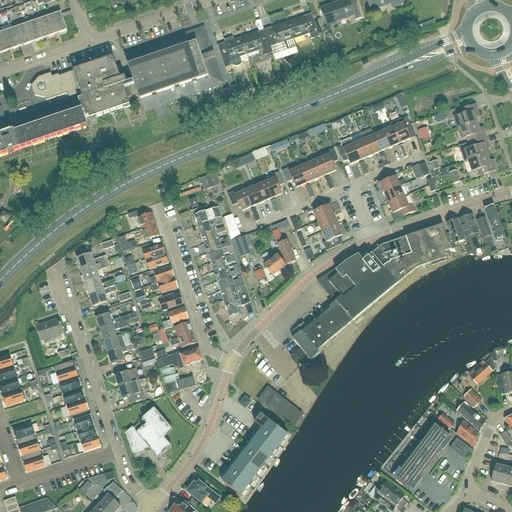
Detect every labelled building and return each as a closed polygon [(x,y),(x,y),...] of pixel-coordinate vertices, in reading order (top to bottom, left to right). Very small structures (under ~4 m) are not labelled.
[(348,0),(321,9),(327,28),(335,25),(334,21),(353,15),(355,21),(362,19),(357,6),(351,8),(348,0)] [(367,0),(371,10),(391,3),(392,7),(402,4),(401,0),(367,0)] [(442,0),(447,12),(449,11),(451,0),(442,0)] [(49,17),(55,36),(67,31),(61,13),(49,17)] [(37,21),(43,40),(55,36),(49,17),(37,21)] [(294,41),(309,36),(303,18),(288,23),(294,41)] [(25,25),(31,44),(43,40),(37,21),(25,25)] [(270,49),(272,54),(280,51),(282,53),(286,52),(296,49),(293,41),(294,41),(288,23),(272,28),(278,46),(270,49)] [(13,29),(19,48),(31,44),(25,25),(13,29)] [(1,34),(7,52),(19,48),(13,29),(1,34)] [(241,38),(247,56),(262,51),(256,33),(241,38)] [(137,52),(125,56),(144,114),(156,110),(156,108),(222,85),(214,61),(216,60),(214,55),(212,55),(207,40),(204,41),(202,35),(195,37),(194,34),(137,53),(137,52)] [(241,64),(239,59),(247,56),(241,38),(234,41),(233,38),(225,41),(231,62),(224,64),(225,69),(233,67),(236,68),(240,67),(241,64)] [(68,94),(69,100),(77,97),(86,123),(130,108),(127,99),(131,97),(125,79),(121,80),(113,57),(52,78),(53,79),(49,81),(38,79),(31,86),(35,97),(45,99),(46,101),(68,94)] [(242,84),(232,87),(236,101),(246,98),(242,84)] [(229,89),(223,91),(227,102),(232,100),(229,89)] [(399,104),(404,102),(401,95),(396,97),(399,104)] [(0,156),(56,138),(88,127),(86,123),(77,97),(69,100),(56,104),(43,109),(35,112),(23,116),(10,120),(11,123),(6,125),(4,119),(3,116),(0,117),(0,156)] [(458,129),(476,123),(474,117),(479,115),(475,106),(458,111),(460,117),(454,119),(458,129)] [(414,133),(407,118),(402,120),(401,119),(391,124),(393,128),(400,144),(410,140),(408,135),(414,133)] [(468,144),(486,138),(483,128),(478,130),(476,123),(458,129),(461,140),(467,139),(468,144)] [(383,132),(390,149),(400,144),(393,128),(383,132)] [(373,137),(373,136),(371,130),(360,135),(363,141),(370,157),(380,153),(373,137)] [(380,153),(390,149),(383,132),(373,137),(373,136),(373,137),(380,153)] [(486,138),(468,144),(470,150),(465,152),(468,162),(487,156),(485,149),(489,148),(486,138)] [(287,141),(270,147),(272,152),(289,145),(287,141)] [(353,145),(360,161),(370,157),(363,141),(353,145)] [(342,146),(336,148),(341,160),(346,158),(350,166),(360,161),(353,145),(343,149),(342,146)] [(319,160),(326,176),(336,172),(333,164),(338,161),(333,150),(327,152),(329,156),(319,160)] [(487,156),(468,162),(472,173),(477,171),(479,177),(496,171),(493,161),(489,163),(487,156)] [(245,166),(242,159),(232,163),(236,170),(245,166)] [(316,180),(326,176),(319,160),(309,164),(316,180)] [(305,185),(316,180),(309,164),(298,169),(305,185)] [(425,164),(419,167),(424,178),(429,175),(425,164)] [(296,189),(305,185),(298,169),(289,173),(288,169),(282,172),(287,183),(292,181),(296,189)] [(449,174),(449,175),(453,185),(460,183),(456,171),(449,174)] [(274,179),(265,183),(271,199),(282,195),(278,187),(284,185),(279,173),(273,175),(274,179)] [(398,183),(396,177),(379,184),(384,195),(400,188),(405,185),(403,181),(398,183)] [(449,205),(488,196),(484,181),(452,189),(453,191),(446,193),(449,205)] [(255,188),(262,204),(271,199),(265,183),(255,188)] [(245,192),(252,208),(262,204),(255,188),(245,192)] [(404,198),(400,188),(384,195),(388,205),(404,198)] [(238,204),(241,212),(252,208),(245,192),(235,196),(233,193),(227,195),(232,207),(238,204)] [(393,215),(401,211),(403,217),(415,212),(412,206),(408,208),(404,198),(388,205),(393,215)] [(196,199),(189,202),(192,209),(198,207),(196,199)] [(317,223),(334,216),(329,206),(313,213),(317,223)] [(494,206),(484,210),(490,228),(494,226),(496,230),(492,231),(497,245),(507,241),(494,206)] [(218,209),(209,211),(194,217),(197,226),(221,219),(218,209)] [(7,216),(3,214),(1,219),(0,219),(6,222),(9,217),(7,216)] [(142,229),(155,225),(152,214),(138,218),(142,229)] [(232,215),(224,218),(223,218),(230,241),(241,237),(232,215)] [(167,217),(169,226),(176,225),(174,216),(167,217)] [(319,228),(322,233),(338,226),(334,216),(317,223),(313,225),(315,230),(319,228)] [(478,234),(477,231),(472,216),(459,220),(466,238),(468,244),(471,243),(470,240),(476,238),(475,235),(478,234)] [(485,218),(479,220),(476,221),(483,240),(492,237),(485,218)] [(137,219),(126,223),(129,232),(140,229),(137,219)] [(214,227),(223,224),(221,219),(197,226),(200,236),(215,230),(214,227)] [(295,233),(301,230),(296,219),(291,222),(295,233)] [(406,239),(382,247),(363,263),(359,257),(353,263),(351,260),(347,263),(339,270),(338,268),(317,282),(339,307),(332,313),(330,310),(307,330),(303,325),(292,333),(296,337),(292,340),(302,351),(293,358),(301,369),(304,373),(314,364),(311,361),(319,354),(317,352),(414,270),(417,269),(417,268),(431,264),(432,266),(447,261),(445,256),(448,254),(449,252),(449,251),(452,250),(451,250),(456,248),(455,244),(465,241),(458,220),(446,225),(450,234),(446,235),(442,226),(405,239),(406,239)] [(142,229),(146,241),(159,237),(155,225),(142,229)] [(338,226),(322,233),(326,243),(322,244),(326,252),(341,246),(338,238),(342,236),(338,226)] [(217,235),(221,234),(226,233),(225,228),(221,229),(215,231),(215,230),(200,236),(203,245),(218,239),(217,235)] [(295,263),(290,248),(287,241),(283,243),(278,230),(272,233),(277,245),(285,267),(295,263)] [(231,241),(237,259),(253,253),(247,236),(231,241)] [(225,245),(221,246),(218,239),(203,245),(207,254),(231,246),(228,239),(223,240),(225,245)] [(101,245),(103,251),(114,247),(112,241),(101,245)] [(146,260),(165,254),(162,244),(143,251),(146,260)] [(223,253),(228,252),(229,256),(234,255),(231,246),(207,254),(210,264),(225,259),(223,253)] [(89,254),(77,258),(80,269),(107,261),(106,256),(91,260),(89,254)] [(165,254),(146,260),(149,269),(168,263),(165,254)] [(276,254),(268,258),(263,262),(265,264),(263,266),(271,277),(285,267),(276,254)] [(227,265),(236,262),(234,256),(225,259),(210,264),(213,273),(228,268),(227,265)] [(126,267),(134,264),(132,257),(124,259),(126,267)] [(84,282),(97,278),(95,271),(109,267),(107,261),(80,269),(84,282)] [(129,276),(137,273),(134,264),(126,267),(129,276)] [(230,274),(228,268),(213,273),(217,283),(240,274),(237,266),(233,267),(234,272),(230,274)] [(151,285),(173,277),(170,267),(154,272),(155,277),(149,279),(151,285)] [(255,270),(256,273),(254,273),(258,283),(266,279),(262,270),(261,271),(260,268),(255,270)] [(235,288),(244,285),(240,274),(217,283),(220,292),(235,287),(235,288)] [(213,275),(202,281),(205,287),(216,281),(213,275)] [(151,285),(153,291),(159,289),(161,294),(177,288),(173,277),(151,285)] [(99,284),(97,278),(84,282),(88,294),(115,285),(113,280),(99,284)] [(114,282),(117,288),(126,284),(124,279),(114,282)] [(133,290),(141,286),(137,279),(130,283),(133,290)] [(115,285),(88,294),(92,306),(104,302),(102,295),(117,290),(115,285)] [(247,293),(245,288),(236,290),(235,288),(235,287),(220,292),(223,301),(238,296),(247,293)] [(238,296),(223,301),(229,318),(231,317),(233,318),(236,317),(236,315),(241,314),(239,309),(237,310),(237,308),(250,304),(247,293),(238,296)] [(131,299),(129,294),(118,297),(120,303),(131,299)] [(173,294),(160,298),(157,299),(162,311),(183,304),(179,294),(174,296),(173,294)] [(146,301),(139,303),(142,311),(153,307),(151,299),(146,301)] [(171,320),(165,322),(162,324),(164,330),(173,327),(172,324),(188,319),(184,308),(168,313),(171,320)] [(108,314),(96,318),(99,329),(126,321),(137,317),(136,314),(111,322),(108,314)] [(59,319),(36,326),(41,340),(63,333),(59,319)] [(126,321),(99,329),(103,340),(116,336),(113,330),(127,325),(126,321)] [(178,338),(193,333),(189,323),(174,328),(178,338)] [(193,333),(178,338),(181,348),(196,343),(193,333)] [(161,343),(158,334),(152,336),(155,345),(161,343)] [(116,336),(103,340),(107,352),(125,346),(121,335),(116,336)] [(171,348),(179,345),(177,339),(169,342),(171,348)] [(132,344),(125,346),(107,352),(110,364),(123,360),(121,353),(134,349),(132,344)] [(139,352),(142,360),(154,356),(151,349),(139,352)] [(163,349),(155,352),(158,360),(166,357),(163,349)] [(156,362),(157,366),(159,370),(176,364),(178,370),(183,368),(184,367),(186,366),(187,367),(190,366),(191,365),(196,363),(197,364),(200,363),(201,361),(202,361),(198,349),(180,355),(180,354),(156,362)] [(69,352),(69,351),(57,354),(59,360),(70,357),(70,355),(69,352)] [(0,371),(13,367),(10,356),(0,358),(0,371)] [(143,366),(156,362),(154,356),(142,360),(143,366)] [(477,386),(491,373),(495,370),(491,359),(491,360),(484,365),(482,363),(467,375),(477,386)] [(73,362),(54,368),(59,384),(78,378),(73,362)] [(0,384),(17,379),(13,367),(0,371),(0,384)] [(160,372),(162,379),(176,376),(173,368),(160,372)] [(134,370),(127,372),(114,376),(118,387),(137,381),(134,370)] [(511,395),(511,374),(501,377),(501,378),(497,379),(499,393),(504,392),(505,396),(511,395)] [(177,382),(180,382),(178,375),(176,376),(162,379),(164,386),(177,382)] [(78,378),(59,384),(63,396),(82,389),(78,378)] [(0,392),(1,397),(21,391),(17,379),(0,384),(0,392)] [(144,379),(137,381),(118,387),(122,399),(126,397),(128,404),(143,399),(141,392),(140,392),(138,386),(145,384),(144,379)] [(180,382),(177,382),(179,391),(195,387),(193,379),(187,380),(180,382)] [(175,383),(167,385),(164,386),(167,395),(178,393),(175,383)] [(303,415),(267,387),(257,401),(292,428),(303,415)] [(82,389),(63,396),(66,407),(86,401),(82,389)] [(21,391),(1,397),(5,409),(25,402),(21,391)] [(474,409),(481,402),(471,391),(464,398),(467,401),(471,406),(474,409)] [(251,403),(245,398),(239,406),(245,410),(251,403)] [(86,401),(66,407),(71,423),(91,417),(86,401)] [(456,412),(479,433),(485,424),(468,409),(471,406),(467,401),(463,405),(456,412)] [(172,430),(153,408),(142,418),(143,420),(133,428),(132,427),(124,433),(131,454),(148,448),(157,458),(170,447),(163,438),(172,430)] [(236,411),(233,416),(242,422),(246,417),(236,411)] [(224,482),(247,497),(289,434),(261,415),(255,424),(261,427),(224,482)] [(442,415),(437,420),(451,431),(455,426),(442,415)] [(91,417),(71,423),(72,424),(74,423),(77,433),(94,427),(91,417)] [(12,430),(17,444),(36,438),(31,423),(12,430)] [(424,432),(443,447),(450,438),(431,423),(424,432)] [(473,448),(479,436),(463,423),(456,435),(473,448)] [(94,427),(77,433),(80,443),(97,437),(94,427)] [(437,455),(443,447),(424,432),(418,441),(437,456),(438,455),(437,455)] [(505,446),(506,446),(511,442),(506,432),(499,436),(505,446)] [(97,437),(80,443),(84,454),(101,448),(97,437)] [(17,444),(22,459),(41,453),(36,438),(17,444)] [(431,464),(437,456),(418,441),(411,449),(431,464)] [(492,444),(488,448),(494,454),(498,450),(492,444)] [(424,473),(431,464),(411,449),(405,458),(424,473)] [(22,459),(26,474),(46,468),(41,453),(22,459)] [(424,474),(424,473),(405,458),(398,467),(417,481),(424,473),(424,474)] [(454,459),(450,464),(461,473),(465,469),(454,459)] [(411,490),(417,481),(398,467),(391,476),(411,490)] [(503,487),(507,470),(494,467),(490,484),(503,487)] [(511,471),(507,470),(503,487),(511,489),(511,471)] [(438,474),(432,480),(441,488),(434,495),(446,506),(455,497),(442,486),(446,481),(438,474)] [(405,497),(386,482),(380,491),(405,510),(409,506),(402,500),(405,497)] [(85,483),(78,492),(90,503),(98,494),(85,483)] [(219,498),(199,483),(197,485),(194,483),(187,492),(202,503),(207,497),(215,503),(219,498)] [(96,507),(101,511),(115,511),(120,506),(114,501),(118,497),(107,487),(103,491),(108,495),(96,507)] [(393,511),(395,509),(398,511),(404,511),(405,510),(380,491),(374,499),(390,511),(393,511)] [(15,498),(4,502),(6,508),(17,504),(15,498)] [(200,505),(192,499),(189,503),(197,510),(200,505)] [(47,500),(44,501),(47,511),(51,511),(58,510),(47,500)] [(47,511),(44,501),(37,503),(40,511),(47,511)] [(171,511),(170,511),(195,511),(194,511),(193,511),(192,511),(180,502),(176,507),(174,506),(171,509),(171,511)] [(40,511),(37,503),(31,505),(33,511),(40,511)]
